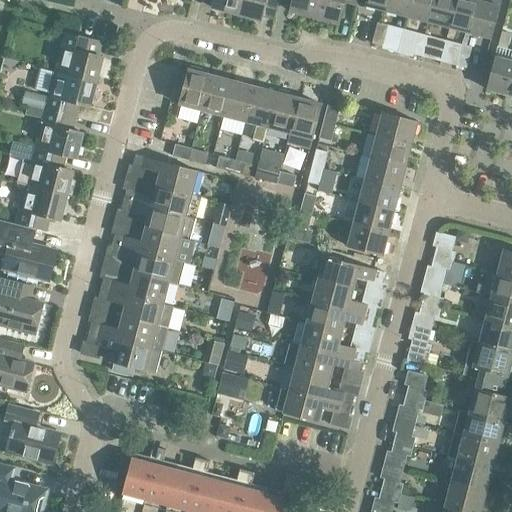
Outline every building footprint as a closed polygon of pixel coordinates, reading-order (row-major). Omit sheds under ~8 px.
[(213,0),(212,8),(236,14),(239,0),(213,0)] [(239,0),(236,14),(260,20),(265,0),(239,0)] [(292,0),(289,11),(314,17),(318,0),(292,0)] [(318,0),(314,17),(338,23),(344,0),(318,0)] [(365,0),(364,5),(386,11),(388,0),(365,0)] [(388,0),(386,11),(407,16),(411,0),(388,0)] [(411,0),(407,16),(427,22),(433,0),(411,0)] [(433,0),(427,22),(448,27),(455,0),(433,0)] [(455,0),(448,27),(469,32),(477,0),(455,0)] [(477,0),(469,32),(491,38),(500,0),(477,0)] [(377,22),(374,33),(385,35),(388,25),(377,22)] [(498,46),(507,48),(511,33),(502,31),(498,46)] [(65,33),(55,71),(97,82),(103,58),(93,55),(96,41),(65,33)] [(385,35),(374,33),(372,43),(382,46),(385,35)] [(419,33),(416,43),(427,46),(430,36),(419,33)] [(427,46),(416,43),(414,54),(424,57),(427,46)] [(461,44),(458,54),(469,57),(472,47),(461,44)] [(469,57),(458,54),(456,65),(466,68),(469,57)] [(486,88),(508,94),(511,77),(511,60),(495,56),(486,88)] [(179,104),(202,110),(211,76),(203,73),(202,69),(191,66),(189,70),(188,70),(187,74),(179,72),(174,90),(182,92),(179,104)] [(55,71),(45,109),(76,118),(80,104),(90,107),(97,82),(55,71)] [(202,110),(224,116),(233,81),(211,76),(202,110)] [(224,116),(245,121),(254,87),(233,81),(224,116)] [(245,121),(268,127),(277,93),(254,87),(245,121)] [(290,133),(299,98),(291,96),(290,92),(280,89),(277,93),(268,127),(290,133)] [(322,104),(299,98),(290,133),(287,143),(311,149),(322,104)] [(328,105),(323,121),(335,124),(339,108),(328,105)] [(45,109),(35,148),(66,156),(77,159),(83,134),(73,131),(76,118),(45,109)] [(383,112),(377,135),(411,144),(417,121),(383,112)] [(335,124),(323,121),(319,138),(331,141),(335,124)] [(377,135),(371,157),(406,166),(411,144),(377,135)] [(172,156),(188,160),(192,149),(175,144),(172,156)] [(15,182),(30,186),(67,196),(67,195),(71,196),(75,182),(71,181),(73,172),(63,169),(66,156),(35,148),(32,162),(23,160),(17,182),(15,181),(15,182)] [(192,149),(188,160),(205,165),(208,153),(192,149)] [(316,149),(312,166),(324,169),(328,152),(316,149)] [(160,172),(157,185),(191,194),(197,171),(163,162),(136,155),(133,165),(160,172)] [(216,168),(232,172),(235,160),(219,156),(216,168)] [(371,157),(365,180),(400,189),(406,166),(371,157)] [(235,160),(232,172),(249,176),(252,164),(235,160)] [(324,169),(312,166),(308,182),(320,185),(324,169)] [(260,179),(276,183),(280,171),(263,167),(260,179)] [(280,171),(276,183),(293,188),(296,176),(280,171)] [(365,180),(359,202),(394,211),(400,189),(365,180)] [(126,190),(124,200),(195,218),(201,196),(191,194),(157,185),(154,197),(126,190)] [(67,196),(30,186),(24,210),(19,209),(15,224),(46,232),(50,218),(60,221),(67,196)] [(305,194),(300,210),(312,213),(316,197),(305,194)] [(145,229),(180,238),(189,240),(195,218),(124,200),(121,209),(149,217),(145,229)] [(359,202),(354,224),(388,233),(394,211),(359,202)] [(228,216),(231,206),(220,203),(218,213),(228,216)] [(312,213),(300,210),(296,226),(308,229),(312,213)] [(0,242),(9,245),(2,268),(49,280),(57,251),(30,245),(34,231),(0,222),(0,242)] [(388,233),(354,224),(348,246),(383,255),(388,233)] [(115,234),(112,244),(174,260),(180,238),(145,229),(142,241),(115,234)] [(458,229),(455,241),(462,242),(468,239),(470,232),(458,229)] [(220,248),(221,242),(210,239),(208,245),(220,248)] [(137,261),(134,273),(169,282),(174,260),(112,244),(110,254),(137,261)] [(436,247),(433,257),(453,262),(456,252),(436,247)] [(511,251),(504,249),(497,273),(511,276),(511,251)] [(325,256),(319,280),(353,288),(357,276),(384,283),(386,273),(359,266),(325,256)] [(453,262),(433,257),(431,267),(450,272),(453,262)] [(103,278),(101,288),(163,304),(169,282),(134,273),(131,285),(103,278)] [(511,276),(497,273),(491,296),(511,301),(511,276)] [(0,325),(35,334),(43,303),(22,298),(25,284),(0,277),(0,325)] [(319,280),(313,302),(375,318),(377,308),(350,301),(353,288),(319,280)] [(122,317),(166,329),(168,329),(174,307),(163,304),(101,288),(98,298),(126,305),(122,317)] [(424,293),(421,303),(441,308),(443,299),(424,293)] [(511,301),(491,296),(485,320),(511,326),(511,301)] [(313,302),(307,323),(342,333),(345,320),(372,327),(375,318),(313,302)] [(441,308),(421,303),(419,313),(438,318),(441,308)] [(220,319),(229,321),(232,312),(222,310),(220,319)] [(238,312),(235,327),(250,331),(254,316),(238,312)] [(92,322),(89,332),(161,351),(166,329),(122,317),(119,329),(92,322)] [(511,351),(511,326),(485,320),(479,343),(511,351)] [(300,321),(294,344),(363,362),(366,352),(338,345),(342,333),(307,323),(300,321)] [(161,351),(89,332),(87,342),(114,349),(111,362),(155,373),(161,351)] [(233,336),(230,347),(241,349),(244,338),(233,336)] [(24,346),(11,343),(0,340),(0,385),(26,392),(33,363),(20,360),(24,346)] [(431,345),(412,340),(407,360),(426,365),(431,345)] [(508,376),(511,359),(511,351),(479,343),(472,341),(465,365),(468,366),(466,374),(462,373),(462,374),(470,377),(505,386),(508,376)] [(287,366),(295,368),(330,377),(333,364),(360,372),(363,362),(294,344),(292,344),(287,366)] [(228,352),(224,369),(237,373),(242,355),(228,352)] [(208,377),(215,379),(217,367),(206,364),(204,371),(208,377)] [(282,388),(351,406),(354,396),(327,389),(330,377),(295,368),(290,390),(282,388)] [(235,377),(222,374),(217,394),(230,397),(235,377)] [(475,391),(470,412),(504,421),(510,397),(503,395),(505,386),(470,377),(467,389),(475,391)] [(408,385),(406,395),(425,400),(428,391),(408,385)] [(351,406),(282,388),(276,410),(318,421),(322,408),(349,416),(351,406)] [(425,400),(406,395),(403,405),(423,410),(425,400)] [(14,422),(6,452),(53,464),(61,433),(35,427),(39,413),(8,405),(4,420),(14,422)] [(454,433),(463,436),(498,445),(499,442),(503,444),(506,433),(501,432),(504,421),(470,412),(460,410),(454,433)] [(217,437),(226,440),(227,440),(229,434),(225,427),(220,425),(217,437)] [(396,432),(394,442),(413,447),(416,437),(396,432)] [(463,436),(457,458),(492,467),(498,445),(463,436)] [(123,493),(145,499),(160,443),(154,441),(148,463),(132,458),(123,493)] [(413,447),(394,442),(391,452),(410,457),(413,447)] [(145,499),(167,505),(177,470),(155,464),(156,458),(163,460),(166,450),(159,448),(160,443),(145,499)] [(203,459),(196,457),(193,468),(200,470),(203,459)] [(457,458),(451,482),(486,491),(492,467),(457,458)] [(208,472),(210,461),(203,459),(200,470),(208,472)] [(42,511),(43,511),(41,508),(46,491),(11,482),(14,469),(0,465),(0,511),(42,511)] [(247,471),(240,469),(237,480),(245,481),(247,471)] [(167,505),(190,510),(199,476),(177,470),(167,505)] [(247,471),(245,481),(252,483),(255,473),(247,471)] [(190,510),(195,511),(212,511),(221,482),(199,476),(190,510)] [(265,493),(260,511),(284,511),(288,499),(303,503),(308,481),(287,476),(281,497),(265,493)] [(384,479),(381,488),(401,493),(403,484),(384,479)] [(212,511),(236,511),(243,487),(221,482),(212,511)] [(451,482),(445,505),(471,511),(480,511),(486,491),(451,482)] [(236,511),(260,511),(265,493),(243,487),(236,511)] [(401,493),(381,488),(379,498),(398,503),(401,493)]
